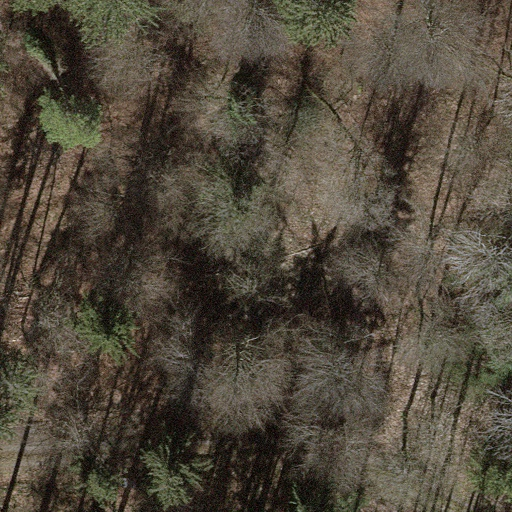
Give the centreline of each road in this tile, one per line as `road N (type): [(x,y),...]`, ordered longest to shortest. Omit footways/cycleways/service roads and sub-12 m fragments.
road 1 (track): [(0,446),(229,441),(449,511)]
road 2 (track): [(282,0),(106,148)]
